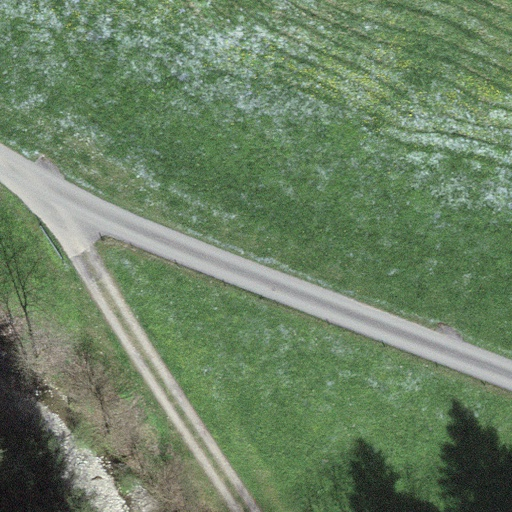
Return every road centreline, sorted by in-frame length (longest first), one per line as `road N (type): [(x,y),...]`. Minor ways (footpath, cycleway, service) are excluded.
road 1 (unclassified): [(511,374),(127,229),(0,164)]
road 2 (track): [(248,511),(37,187)]
